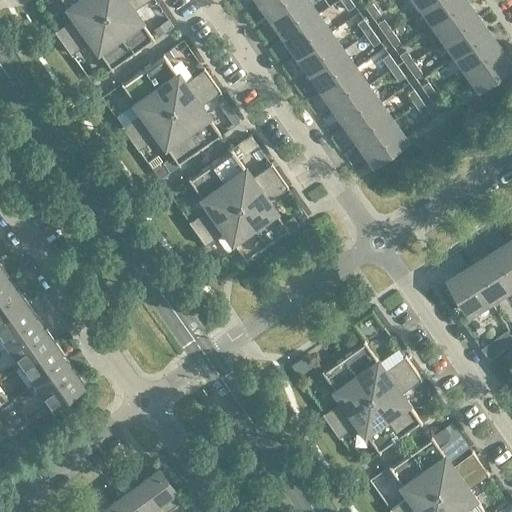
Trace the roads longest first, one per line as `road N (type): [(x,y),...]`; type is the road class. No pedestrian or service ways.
road 1 (residential): [(378,243),(202,0)]
road 2 (residential): [(139,404),(378,243)]
road 3 (residential): [(511,436),(378,243)]
road 4 (residential): [(139,404),(0,216)]
road 5 (residential): [(0,506),(139,404)]
road 6 (residential): [(378,243),(511,157)]
road 7 (residential): [(216,511),(139,404)]
